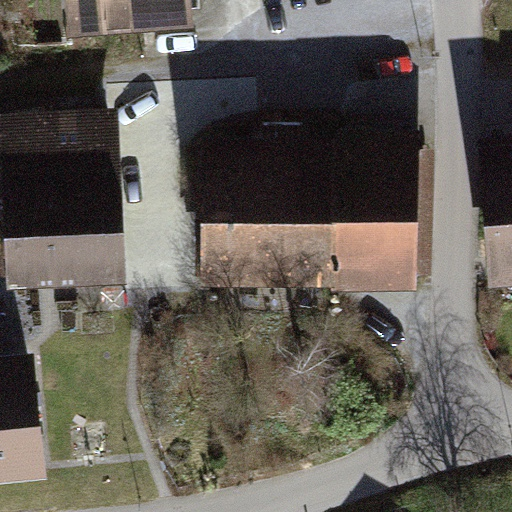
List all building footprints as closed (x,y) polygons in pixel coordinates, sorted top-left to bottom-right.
[(72,0),(74,18),(186,10),(185,0),(72,0)] [(12,172),(15,265),(116,261),(113,166),(110,166),(108,107),(48,109),(48,111),(8,113),(10,172),(12,172)] [(212,203),(215,263),(414,263),(417,142),(301,143),(301,123),(265,123),(265,143),(214,143),(212,203)] [(511,142),(491,143),(499,266),(511,265),(511,142)] [(31,369),(0,371),(0,464),(37,461),(35,445),(38,445),(31,369)]
